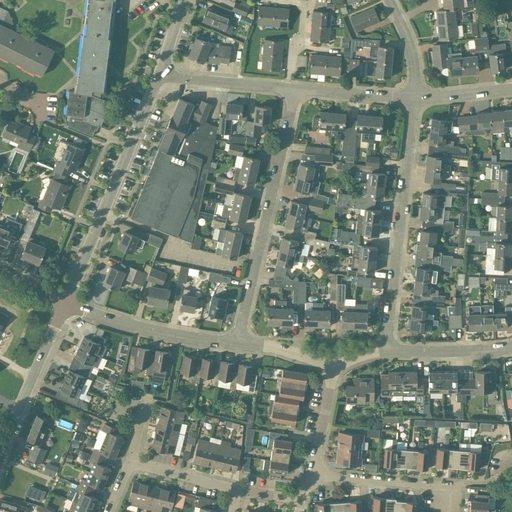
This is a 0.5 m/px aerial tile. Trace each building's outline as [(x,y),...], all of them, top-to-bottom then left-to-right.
[(87,0),(76,91),(68,91),(65,114),(70,115),(68,126),(92,136),(95,129),(92,128),(93,124),(100,127),(110,102),(100,98),(101,91),(103,91),(114,0),(0,0),(0,56),(8,61),(9,59),(22,66),(21,67),(28,70),(34,74),(35,72),(42,76),(52,55),(54,51),(2,25),(8,11),(0,7),(0,0),(87,0)] [(460,0),(444,0),(445,3),(443,3),(444,10),(462,8),(460,0)] [(234,4),(232,11),(244,16),(247,9),(234,4)] [(265,24),(272,24),(274,7),(259,6),(258,25),(265,25),(265,24)] [(274,7),(272,24),(273,24),(272,26),(280,27),(280,25),(287,25),(286,27),(287,27),(289,9),(274,7)] [(202,21),(208,23),(225,29),(231,31),(233,26),(228,24),(230,17),(207,8),(202,21)] [(351,18),(351,20),(347,21),(351,30),(355,28),(356,31),(379,21),(373,8),(351,18)] [(462,8),(444,10),(436,11),(438,11),(438,18),(436,18),(437,26),(439,26),(456,24),(454,9),(462,8)] [(313,26),(330,27),(331,12),(312,11),(312,12),(314,12),(314,18),(312,18),(311,26),(313,26)] [(456,24),(439,26),(440,32),(438,32),(439,40),(457,38),(456,24)] [(313,26),(312,33),(310,33),(310,40),(329,42),(330,27),(313,26)] [(210,44),(210,43),(196,38),(193,44),(191,43),(187,54),(189,55),(188,57),(203,63),(204,61),(210,44)] [(350,51),(351,51),(356,52),(356,46),(365,46),(365,39),(363,39),(363,40),(351,39),(350,51)] [(471,56),(461,57),(463,74),(465,76),(469,75),(470,73),(478,72),(476,56),(482,55),(481,39),(475,40),(476,50),(470,51),(471,56)] [(481,39),(482,55),(488,55),(490,71),(492,71),(493,72),(497,72),(497,70),(505,69),(503,53),(505,53),(504,44),(489,46),(488,39),(481,39)] [(281,56),(282,48),(283,41),(264,40),(263,47),(265,47),(264,54),(263,54),(281,56)] [(210,44),(204,61),(228,65),(230,47),(210,44)] [(463,74),(461,57),(461,53),(453,54),(453,58),(447,59),(445,44),(433,45),(435,68),(447,66),(448,75),(449,75),(450,77),(455,77),(456,75),(463,74)] [(391,62),(392,48),(378,47),(378,48),(370,47),(369,55),(378,56),(377,61),(391,62)] [(281,56),(263,54),(262,61),(264,61),(263,68),(261,68),(261,69),(280,71),(281,56)] [(325,74),(326,56),(311,55),(310,73),(318,74),(318,72),(325,73),(324,74),(325,74)] [(325,74),(332,75),(332,73),(339,74),(339,76),(341,57),(326,56),(325,74)] [(348,72),(348,76),(358,76),(359,61),(349,60),(348,72)] [(391,62),(377,61),(377,68),(369,68),(368,75),(376,76),(390,77),(391,62)] [(215,140),(214,140),(216,126),(204,121),(210,105),(202,101),(199,109),(192,106),(193,104),(179,98),(175,108),(172,116),(172,115),(165,132),(138,199),(134,198),(127,215),(130,217),(191,242),(190,248),(191,248),(193,236),(194,235),(193,235),(215,140)] [(215,140),(216,133),(230,134),(231,118),(241,119),(242,105),(226,103),(225,117),(219,117),(218,127),(217,126),(216,126),(214,140),(215,140)] [(254,123),(259,123),(269,124),(270,107),(255,106),(254,123)] [(511,109),(502,110),(503,126),(504,132),(509,131),(509,125),(511,124),(511,109)] [(489,112),(491,127),(492,127),(492,133),(504,132),(503,126),(502,110),(489,112)] [(331,128),(332,113),(320,112),(320,118),(313,117),(312,130),(315,131),(319,127),(325,127),(324,134),(330,134),(331,128)] [(489,112),(477,113),(477,116),(468,117),(469,130),(473,129),(474,135),(481,134),(480,132),(485,131),(485,128),(491,127),(489,112)] [(332,113),(331,128),(330,134),(336,135),(337,128),(343,129),(345,114),(332,113)] [(367,141),(370,116),(357,114),(356,130),(362,131),(361,141),(367,141)] [(370,116),(367,141),(374,142),(375,132),(380,132),(382,117),(370,116)] [(469,130),(468,117),(458,118),(460,131),(469,130)] [(445,133),(445,132),(452,133),(453,121),(432,118),(430,131),(445,133)] [(9,122),(2,137),(18,143),(17,147),(28,152),(34,137),(27,134),(29,128),(22,125),(21,127),(9,122)] [(259,123),(254,123),(248,122),(247,135),(258,136),(259,123)] [(445,133),(430,131),(429,143),(443,145),(443,151),(459,153),(460,147),(454,146),(454,141),(444,140),(445,133)] [(349,132),(347,156),(354,156),(356,132),(349,132)] [(64,174),(67,175),(70,168),(75,171),(84,150),(68,144),(60,163),(57,162),(54,170),(55,171),(64,174)] [(235,168),(256,172),(259,159),(241,155),(243,147),(229,144),(227,153),(237,156),(234,167),(235,167),(235,168)] [(328,149),(304,147),(304,153),(327,155),(328,149)] [(441,170),(450,171),(450,166),(441,165),(442,157),(427,155),(426,168),(441,170)] [(318,181),(318,175),(317,175),(319,166),(331,166),(331,157),(315,156),(314,165),(313,167),(299,164),(296,177),(318,181)] [(365,165),(378,167),(379,158),(366,157),(366,160),(365,165)] [(337,173),(348,173),(349,160),(338,159),(337,173)] [(498,180),(511,180),(511,167),(499,167),(499,164),(495,164),(495,162),(483,161),(483,166),(492,167),(491,180),(498,180)] [(383,186),(385,174),(377,173),(378,167),(365,165),(365,167),(349,165),(348,171),(369,173),(368,179),(360,178),(360,184),(368,184),(383,186)] [(256,172),(235,168),(232,180),(217,176),(216,182),(234,186),(235,180),(253,185),(256,172)] [(441,170),(426,168),(424,180),(439,182),(441,170)] [(64,174),(55,171),(51,179),(42,201),(41,200),(38,207),(50,211),(52,206),(60,209),(69,186),(61,183),(64,174)] [(318,181),(296,177),(294,189),(311,193),(310,199),(323,202),(327,203),(328,198),(324,197),(324,196),(313,194),(315,188),(316,188),(317,182),(318,181)] [(511,180),(498,180),(497,193),(498,193),(511,193),(511,180)] [(232,205),(247,209),(250,196),(233,192),(234,186),(216,182),(214,189),(219,190),(218,191),(230,194),(230,197),(234,198),(232,205)] [(439,188),(455,190),(455,184),(439,182),(439,188)] [(383,186),(368,184),(360,184),(359,190),(367,191),(366,198),(338,195),(337,199),(374,204),(375,198),(382,198),(383,186)] [(437,202),(438,194),(423,192),(421,205),(444,208),(445,203),(437,202)] [(310,199),(308,209),(320,211),(322,202),(310,199)] [(357,220),(363,221),(379,223),(380,211),(373,210),(374,204),(337,199),(336,206),(365,210),(364,217),(357,216),(357,220)] [(288,214),(300,216),(302,217),(305,204),(291,201),(288,214)] [(232,205),(232,206),(223,204),(220,216),(213,214),(212,220),(225,223),(227,217),(245,221),(247,209),(232,205)] [(444,208),(421,205),(420,216),(420,217),(423,218),(428,218),(435,219),(434,222),(440,223),(440,226),(453,228),(453,225),(453,221),(443,220),(444,208)] [(497,218),(511,219),(511,210),(511,205),(497,205),(497,216),(497,218)] [(39,211),(33,208),(32,208),(20,237),(27,241),(39,211)] [(302,217),(300,216),(288,214),(285,226),(303,230),(302,236),(313,239),(315,232),(306,230),(308,224),(301,223),(302,217)] [(6,245),(11,233),(16,235),(21,223),(7,217),(4,225),(0,223),(0,244),(1,245),(1,244),(0,244),(1,243),(6,245)] [(224,242),(239,246),(242,233),(224,229),(225,223),(212,220),(211,221),(198,218),(197,224),(222,229),(221,235),(225,236),(224,242)] [(511,219),(497,218),(489,218),(489,221),(491,223),(490,230),(480,230),(480,236),(493,237),(493,230),(496,231),(496,230),(511,231),(511,219)] [(363,221),(357,220),(355,233),(341,232),(341,237),(359,239),(359,233),(377,235),(379,223),(363,221)] [(459,234),(458,234),(457,247),(464,248),(465,240),(465,235),(466,230),(459,229),(459,234)] [(421,230),(419,243),(434,245),(436,232),(421,230)] [(119,240),(117,244),(119,245),(118,247),(131,252),(134,245),(142,248),(144,241),(137,238),(138,237),(124,232),(121,240),(119,240)] [(150,234),(147,242),(159,247),(163,239),(150,234)] [(194,235),(193,236),(191,248),(199,250),(202,237),(194,235)] [(279,250),(294,254),(300,255),(303,243),(326,248),(328,242),(313,239),(302,236),(300,242),(282,238),(279,250)] [(510,256),(511,243),(496,242),(493,242),(493,237),(480,236),(480,242),(487,242),(487,247),(487,254),(486,254),(486,255),(510,256)] [(359,239),(341,237),(340,243),(358,245),(359,239)] [(28,241),(21,257),(38,264),(41,257),(42,257),(43,255),(42,255),(45,248),(28,241)] [(239,246),(224,242),(218,241),(215,254),(236,258),(239,246)] [(434,245),(419,243),(419,245),(417,244),(416,250),(419,250),(418,255),(426,256),(425,262),(448,265),(449,259),(440,258),(441,253),(433,252),(434,245)] [(375,260),(376,247),(361,246),(360,252),(353,251),(352,257),(359,258),(375,260)] [(279,250),(277,262),(291,266),(293,260),(301,262),(303,256),(300,255),(294,254),(279,250)] [(509,268),(510,256),(486,255),(486,254),(485,273),(503,274),(503,268),(509,268)] [(375,260),(359,258),(352,257),(351,269),(347,269),(346,275),(365,277),(366,271),(373,272),(375,260)] [(282,264),(277,262),(274,274),(279,274),(282,264)] [(448,265),(425,262),(425,268),(416,267),(415,280),(430,281),(430,279),(435,279),(436,271),(440,272),(441,267),(448,268),(448,265)] [(103,283),(109,286),(111,287),(117,289),(122,278),(141,285),(146,273),(130,266),(127,273),(110,266),(103,283)] [(189,268),(181,266),(180,266),(177,282),(186,283),(189,268)] [(147,302),(166,306),(169,289),(158,287),(159,285),(163,273),(151,268),(146,280),(151,282),(147,302)] [(208,280),(219,282),(221,274),(210,272),(208,280)] [(465,273),(458,273),(456,285),(464,285),(465,273)] [(341,327),(354,327),(356,304),(355,303),(355,306),(344,305),(345,285),(343,285),(343,275),(337,274),(337,284),(337,290),(335,321),(341,321),(341,327)] [(372,287),(373,279),(373,278),(359,276),(358,286),(372,287)] [(468,286),(480,286),(480,276),(469,276),(468,286)] [(430,281),(415,280),(414,292),(425,294),(428,294),(428,299),(426,299),(426,300),(444,302),(445,293),(438,292),(438,287),(429,286),(430,281)] [(179,308),(193,311),(196,297),(188,295),(189,290),(183,289),(182,294),(179,308)] [(212,296),(208,314),(223,317),(227,299),(212,296)] [(267,323),(280,324),(281,301),(275,300),(274,308),(268,308),(267,323)] [(444,302),(426,300),(426,306),(412,304),(411,317),(426,319),(427,306),(443,308),(444,302)] [(281,301),(280,324),(292,324),(293,309),(285,308),(285,301),(281,301)] [(304,325),(317,326),(317,310),(317,303),(312,303),(311,310),(305,309),(304,325)] [(318,303),(317,310),(317,326),(329,326),(330,310),(323,310),(323,303),(318,303)] [(356,304),(354,327),(366,328),(366,320),(372,320),(373,310),(367,310),(367,304),(356,304)] [(481,314),(481,329),(494,329),(494,314),(494,311),(493,305),(481,306),(481,314)] [(481,329),(481,314),(480,306),(468,306),(469,315),(468,315),(469,330),(481,329)] [(494,314),(494,329),(507,328),(506,323),(511,322),(511,310),(511,307),(505,307),(505,313),(494,314)] [(433,319),(426,319),(411,317),(411,319),(409,319),(408,324),(410,324),(409,329),(431,332),(431,324),(435,324),(435,321),(433,320),(433,319)] [(84,337),(79,347),(96,355),(100,345),(102,346),(106,339),(94,334),(91,340),(84,337)] [(96,355),(79,347),(75,357),(82,360),(80,367),(91,372),(94,365),(96,366),(101,357),(96,355)] [(150,349),(138,347),(136,358),(130,357),(128,371),(139,373),(140,366),(147,367),(150,349)] [(150,349),(147,367),(146,374),(152,375),(153,368),(158,369),(157,376),(165,377),(169,352),(156,350),(155,357),(149,356),(150,349)] [(193,382),(199,383),(203,358),(202,365),(196,364),(197,357),(184,355),(181,373),(194,375),(193,382)] [(115,363),(122,366),(124,360),(118,358),(115,363)] [(203,358),(199,383),(200,376),(212,378),(211,385),(217,386),(221,361),(219,371),(214,370),(215,360),(203,358)] [(221,361),(217,386),(218,379),(231,381),(229,388),(236,389),(239,364),(238,374),(232,373),(234,363),(221,361)] [(239,364),(236,389),(237,382),(249,384),(248,391),(254,392),(256,377),(250,376),(252,366),(239,364)] [(91,372),(80,367),(77,373),(69,370),(65,380),(82,387),(86,378),(88,379),(91,372)] [(277,381),(306,386),(306,383),(305,383),(307,373),(283,370),(282,376),(278,375),(277,381)] [(402,372),(388,372),(388,377),(380,377),(381,395),(402,395),(402,389),(402,372)] [(402,372),(402,389),(409,389),(409,395),(423,395),(422,380),(422,376),(416,377),(416,372),(402,372)] [(443,392),(443,372),(428,372),(428,380),(422,380),(423,402),(430,402),(429,392),(443,392)] [(443,372),(443,392),(456,392),(456,402),(460,402),(463,402),(463,394),(463,382),(457,382),(457,372),(443,372)] [(463,382),(463,394),(483,393),(483,391),(491,391),(491,372),(476,372),(476,380),(474,380),(472,382),(463,382)] [(379,393),(379,383),(373,383),(373,378),(355,378),(355,386),(346,386),(346,402),(364,402),(364,393),(379,393)] [(82,387),(65,380),(60,390),(65,392),(62,398),(76,405),(79,398),(77,397),(82,387)] [(299,399),(303,399),(304,390),(305,390),(306,386),(277,381),(276,387),(280,388),(279,394),(299,397),(299,399)] [(269,406),(298,411),(298,407),(297,407),(299,399),(299,397),(279,394),(275,393),(273,401),(270,400),(269,406)] [(159,417),(181,423),(184,412),(162,406),(159,417)] [(298,411),(269,406),(268,412),(271,413),(270,420),(295,423),(296,414),(297,414),(298,411)] [(27,440),(35,443),(29,460),(41,464),(46,450),(38,447),(44,433),(47,434),(49,429),(46,427),(49,420),(37,415),(27,440)] [(83,417),(78,428),(84,431),(89,420),(83,417)] [(156,428),(179,433),(181,423),(159,417),(156,428)] [(480,423),(480,431),(492,431),(492,423),(480,423)] [(106,432),(102,441),(119,448),(123,437),(115,434),(118,429),(105,424),(102,430),(106,432)] [(154,438),(176,444),(179,433),(156,428),(154,438)] [(367,436),(379,437),(379,430),(368,429),(367,436)] [(76,431),(72,445),(79,447),(83,433),(76,431)] [(292,453),(293,447),(291,447),(292,441),(287,440),(288,434),(270,431),(267,448),(272,449),(272,450),(292,453)] [(339,448),(358,450),(359,441),(362,441),(363,434),(339,432),(337,448),(339,448)] [(154,438),(151,449),(173,454),(176,444),(154,438)] [(204,464),(209,441),(199,438),(193,461),(204,464)] [(395,468),(397,440),(392,439),(392,448),(385,447),(384,465),(389,466),(389,468),(395,468)] [(406,467),(407,449),(396,448),(397,440),(395,468),(400,469),(400,467),(406,467)] [(119,448),(102,441),(99,450),(94,448),(92,455),(105,460),(107,455),(114,458),(119,448)] [(214,467),(220,443),(209,441),(204,464),(214,467)] [(418,450),(416,470),(421,471),(422,469),(427,469),(429,451),(423,451),(423,442),(419,442),(418,450)] [(225,469),(230,446),(220,443),(214,467),(225,469)] [(225,469),(235,472),(241,449),(230,446),(225,469)] [(358,450),(339,448),(338,463),(360,465),(361,458),(357,457),(358,450)] [(448,449),(437,448),(436,466),(441,466),(441,468),(447,469),(448,449)] [(411,470),(416,470),(418,450),(407,449),(406,467),(411,468),(411,470)] [(448,449),(447,469),(452,469),(452,467),(457,468),(459,450),(448,449)] [(292,453),(272,450),(270,460),(264,459),(290,463),(288,462),(289,457),(291,457),(292,453)] [(459,450),(457,468),(463,468),(463,470),(468,470),(469,450),(459,450)] [(469,450),(468,470),(473,471),(473,469),(479,469),(481,451),(469,450)] [(105,460),(92,455),(89,461),(93,463),(90,472),(106,479),(110,468),(103,465),(105,460)] [(290,463),(264,459),(263,470),(269,471),(268,477),(280,479),(281,473),(287,474),(287,468),(289,468),(290,463)] [(45,471),(56,475),(60,467),(48,462),(45,471)] [(377,464),(365,463),(364,471),(376,472),(377,464)] [(106,479),(90,472),(86,481),(82,479),(79,486),(92,491),(94,486),(102,489),(106,479)] [(127,504),(138,507),(144,484),(133,482),(127,504)] [(144,484),(138,507),(149,509),(154,487),(144,484)] [(92,491),(79,486),(73,501),(93,509),(98,499),(90,496),(92,491)] [(154,487),(149,509),(159,511),(165,489),(154,487)] [(44,494),(28,488),(25,495),(41,501),(44,494)] [(165,489),(159,511),(160,511),(170,511),(176,492),(165,489)] [(185,493),(184,499),(195,501),(196,496),(185,493)] [(468,506),(468,511),(480,511),(495,511),(496,509),(495,509),(495,499),(489,498),(489,495),(476,494),(476,500),(471,500),(470,506),(468,506)] [(383,511),(385,495),(380,495),(380,497),(374,496),(372,511),(383,511)] [(383,511),(394,511),(395,500),(396,500),(396,498),(390,498),(390,496),(385,495),(383,511)] [(216,511),(217,510),(209,508),(211,499),(199,496),(197,507),(200,507),(199,511),(216,511)] [(0,499),(0,511),(26,511),(28,508),(0,499)] [(350,511),(350,499),(344,499),(345,501),(339,502),(339,511),(350,511)] [(355,499),(350,499),(350,511),(361,511),(361,500),(355,501),(355,499)] [(405,511),(406,499),(401,499),(401,501),(396,500),(395,500),(394,511),(405,511)] [(405,511),(422,511),(423,508),(417,507),(417,502),(411,501),(412,499),(406,499),(405,511)] [(339,511),(339,502),(333,502),(333,500),(328,501),(328,511),(339,511)] [(93,509),(73,501),(72,501),(69,510),(65,508),(63,511),(94,511),(95,511),(93,510),(93,509)] [(328,511),(328,501),(323,501),(323,503),(317,503),(317,511),(328,511)]
